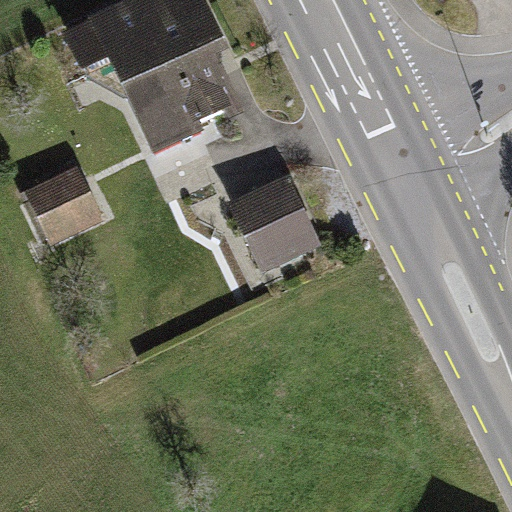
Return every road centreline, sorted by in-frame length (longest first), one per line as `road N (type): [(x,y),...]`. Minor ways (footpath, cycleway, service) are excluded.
road 1 (tertiary): [(426,191),(324,0)]
road 2 (tertiary): [(511,386),(426,191)]
